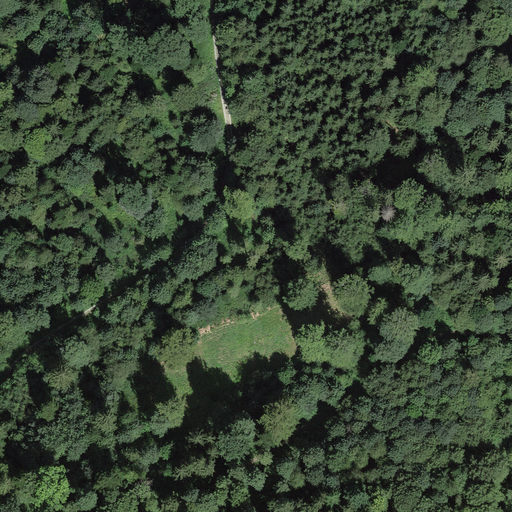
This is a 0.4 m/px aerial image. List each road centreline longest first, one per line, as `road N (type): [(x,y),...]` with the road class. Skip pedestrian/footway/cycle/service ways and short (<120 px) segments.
road 1 (track): [(212,0),(231,140),(226,185),(207,226),(175,258),(34,345),(0,384)]
road 2 (track): [(161,511),(263,461),(402,350),(463,327),(511,343)]
